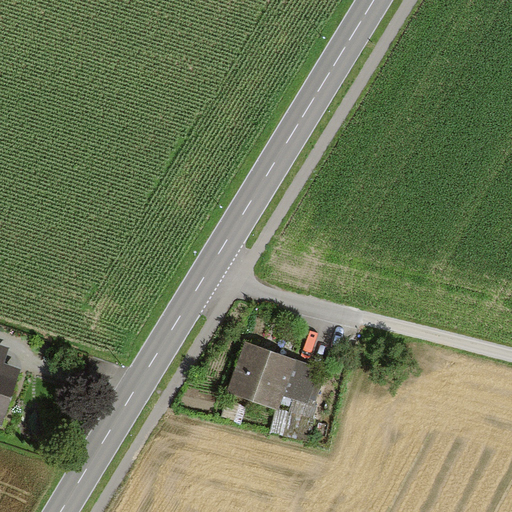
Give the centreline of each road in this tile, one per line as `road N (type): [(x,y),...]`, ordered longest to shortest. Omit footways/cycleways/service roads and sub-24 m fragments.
road 1 (secondary): [(60,511),(374,0)]
road 2 (track): [(209,268),(236,283),(511,351)]
